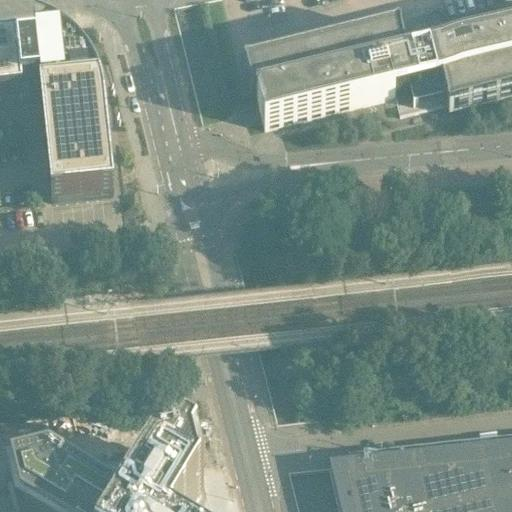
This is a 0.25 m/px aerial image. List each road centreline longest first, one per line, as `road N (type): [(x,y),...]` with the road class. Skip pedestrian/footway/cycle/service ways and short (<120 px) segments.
road 1 (tertiary): [(177,170),(196,290),(227,382)]
road 2 (tertiary): [(329,164),(511,147)]
road 3 (tertiary): [(227,382),(198,205)]
road 4 (tertiary): [(329,164),(261,164),(197,146),(173,151)]
road 5 (residential): [(173,151),(134,0)]
road 6 (tertiary): [(198,205),(329,164)]
road 7 (tertiary): [(260,511),(227,382)]
